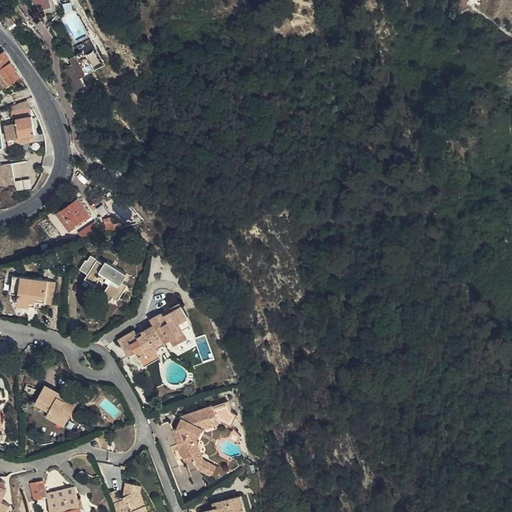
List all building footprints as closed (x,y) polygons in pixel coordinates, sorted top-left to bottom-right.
[(31,0),(34,10),(51,6),(49,0),(31,0)] [(3,10),(0,11),(0,22),(7,32),(14,27),(3,10)] [(109,65),(93,35),(59,54),(68,70),(74,67),(69,58),(84,49),(97,72),(109,65)] [(65,78),(76,97),(87,91),(81,81),(97,72),(84,49),(69,58),(74,67),(68,70),(71,75),(65,78)] [(0,88),(1,90),(22,76),(5,50),(0,54),(0,88)] [(503,81),(504,82),(511,88),(511,86),(511,75),(509,73),(503,81)] [(36,133),(31,108),(15,111),(18,126),(7,127),(9,145),(21,143),(20,136),(36,133)] [(0,186),(17,186),(13,162),(0,164),(0,186)] [(90,213),(78,198),(62,209),(74,225),(90,213)] [(509,241),(507,232),(494,234),(496,244),(509,241)] [(87,257),(80,269),(88,274),(87,277),(99,284),(103,277),(113,283),(108,292),(116,296),(118,292),(124,295),(132,282),(125,278),(129,270),(109,258),(107,262),(92,253),(89,259),(87,257)] [(49,282),(46,304),(53,304),(57,282),(49,282)] [(184,334),(183,332),(190,328),(178,306),(150,322),(153,327),(136,337),(135,334),(121,342),(130,359),(138,355),(140,360),(148,355),(150,358),(158,354),(155,349),(164,344),(163,341),(169,339),(170,342),(184,334)] [(21,388),(34,395),(37,390),(23,383),(21,388)] [(64,396),(45,386),(35,404),(48,412),(46,417),(54,422),(57,417),(71,424),(76,415),(72,412),(76,404),(68,400),(63,397),(64,396)] [(79,399),(71,394),(68,400),(76,404),(79,399)] [(168,435),(173,452),(181,449),(183,454),(188,469),(200,464),(202,458),(198,447),(202,445),(208,432),(226,426),(234,430),(240,417),(232,413),(229,402),(181,419),(175,432),(168,435)] [(57,417),(54,422),(68,429),(71,424),(57,417)] [(208,461),(202,445),(198,447),(202,458),(200,464),(188,469),(191,476),(200,473),(211,474),(214,474),(218,468),(208,461)] [(2,480),(0,479),(0,511),(8,511),(12,505),(2,501),(8,488),(6,488),(7,484),(7,482),(5,480),(4,480),(2,480)] [(41,481),(29,484),(33,499),(44,496),(41,481)] [(113,511),(146,511),(140,496),(137,498),(135,491),(136,484),(124,481),(120,497),(119,497),(116,492),(107,496),(113,510),(113,511)] [(83,511),(84,511),(83,509),(81,508),(79,508),(77,498),(74,486),(45,492),(48,511),(83,511)] [(246,511),(241,493),(212,502),(213,507),(204,509),(204,511),(199,511),(246,511)]
